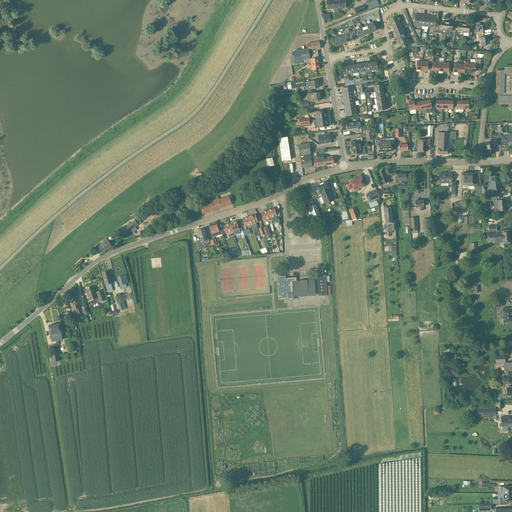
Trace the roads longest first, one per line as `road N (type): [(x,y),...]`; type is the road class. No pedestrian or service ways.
road 1 (unclassified): [(0,268),(82,192),(187,119),(269,0)]
road 2 (track): [(0,235),(181,89),(240,0)]
road 3 (unclassified): [(0,343),(94,262),(282,192)]
road 4 (residential): [(344,165),(511,159)]
road 5 (residential): [(389,48),(383,16),(406,4),(498,15)]
